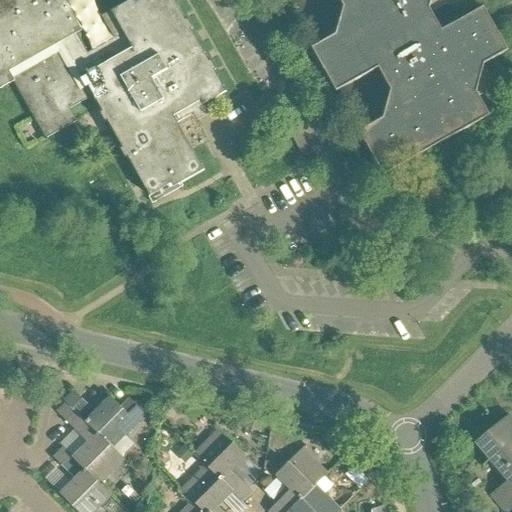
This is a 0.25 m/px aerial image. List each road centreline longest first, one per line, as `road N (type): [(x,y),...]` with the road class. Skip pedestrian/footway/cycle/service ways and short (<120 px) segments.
road 1 (tertiary): [(40,336),(358,412),(401,440)]
road 2 (residential): [(401,440),(508,336)]
road 3 (residential): [(40,336),(3,471)]
road 4 (residential): [(3,471),(30,461),(56,390),(73,372)]
